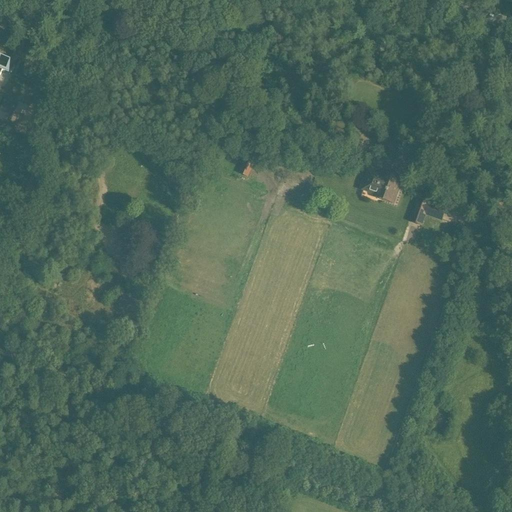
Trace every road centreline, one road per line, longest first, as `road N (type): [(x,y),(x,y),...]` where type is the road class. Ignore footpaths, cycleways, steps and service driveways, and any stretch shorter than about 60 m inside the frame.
road 1 (track): [(0,352),(400,511)]
road 2 (unknown): [(403,164),(424,162),(461,209),(474,243),(374,502)]
road 3 (track): [(0,256),(89,30),(118,0)]
